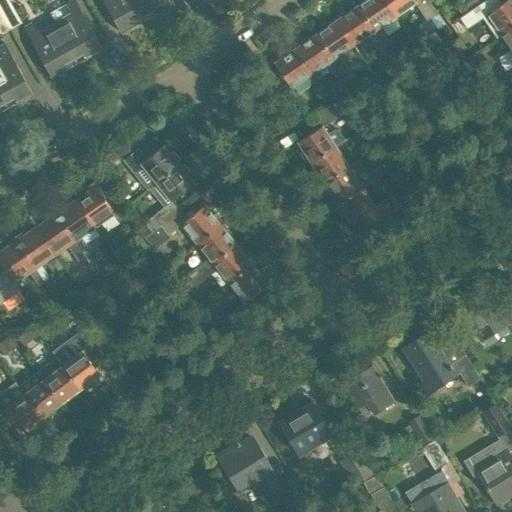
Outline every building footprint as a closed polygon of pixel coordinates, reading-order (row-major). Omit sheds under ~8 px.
[(0,0),(0,11),(10,29),(21,22),(9,0),(0,0)] [(68,6),(51,15),(55,22),(54,22),(76,62),(102,47),(75,0),(71,0),(66,3),(68,6)] [(103,0),(121,31),(146,17),(136,0),(103,0)] [(136,0),(146,17),(171,3),(169,0),(136,0)] [(385,49),(386,49),(392,45),(380,28),(395,18),(383,0),(364,0),(357,5),(385,49)] [(383,0),(395,18),(416,4),(427,20),(437,12),(428,0),(383,0)] [(462,0),(456,5),(462,14),(459,17),(460,18),(476,7),(485,1),(484,0),(462,0)] [(496,38),(501,34),(511,26),(511,0),(507,0),(492,11),(485,1),(476,7),(460,18),(466,28),(482,17),(496,38)] [(385,49),(357,5),(346,12),(344,9),(334,16),(354,46),(368,36),(381,56),(388,51),(386,49),(385,49)] [(0,33),(0,34),(10,29),(0,11),(0,33)] [(346,78),(352,74),(339,55),(354,46),(334,16),(324,23),(326,26),(315,33),(343,75),(346,78)] [(38,31),(32,21),(23,26),(51,76),(76,62),(54,22),(38,31)] [(511,26),(501,34),(511,49),(497,58),(501,64),(511,56),(511,26)] [(434,32),(426,38),(430,45),(439,39),(434,32)] [(343,75),(315,33),(304,40),(303,38),(294,45),(313,73),(326,63),(337,79),(343,75)] [(0,93),(7,106),(32,93),(5,42),(0,44),(0,54),(2,57),(0,58),(0,93)] [(298,118),(307,112),(291,87),(313,73),(294,45),(283,52),(285,55),(273,62),(287,83),(278,89),(298,118)] [(511,56),(501,64),(505,70),(511,65),(511,56)] [(298,142),(311,161),(345,140),(338,130),(334,129),(328,133),(324,126),(340,115),(332,102),(309,117),(306,113),(297,119),(308,135),(298,142)] [(325,182),(350,166),(341,152),(365,137),(360,130),(349,137),(345,140),(311,161),(325,182)] [(125,142),(116,150),(121,157),(131,149),(125,142)] [(138,149),(126,159),(139,175),(147,169),(157,182),(180,163),(163,143),(145,158),(138,149)] [(369,173),(360,159),(350,166),(325,182),(338,203),(363,187),(371,181),(387,170),(383,164),(369,173)] [(152,231),(153,230),(180,208),(173,199),(195,182),(180,163),(157,182),(171,200),(147,219),(147,224),(152,231)] [(371,181),(363,187),(338,203),(351,222),(371,209),(377,219),(397,206),(390,196),(383,200),(371,181)] [(111,194),(103,182),(97,187),(94,183),(87,187),(90,191),(76,200),(96,228),(115,215),(104,198),(111,194)] [(412,184),(402,190),(410,201),(419,195),(412,184)] [(96,228),(76,200),(63,209),(61,206),(54,210),(85,253),(89,250),(81,238),(96,228)] [(223,222),(216,213),(213,215),(204,204),(188,217),(180,208),(153,230),(161,239),(180,224),(196,244),(223,222)] [(85,253),(54,210),(47,215),(49,219),(36,228),(55,255),(68,247),(80,265),(88,259),(84,254),(85,253)] [(185,285),(235,244),(227,234),(231,231),(223,222),(196,244),(208,258),(181,280),(185,285)] [(55,255),(36,228),(22,237),(20,234),(14,238),(35,269),(44,282),(48,288),(54,284),(41,265),(55,255)] [(137,235),(125,244),(133,256),(146,247),(137,235)] [(44,282),(35,269),(14,238),(7,242),(10,246),(0,252),(0,257),(16,282),(29,273),(38,286),(44,282)] [(244,254),(235,244),(185,285),(186,286),(188,284),(192,289),(217,269),(228,282),(254,261),(246,252),(244,254)] [(16,282),(0,257),(0,304),(20,290),(15,283),(16,282)] [(102,281),(122,266),(116,258),(96,273),(102,281)] [(224,333),(255,308),(256,307),(249,299),(268,283),(259,272),(262,270),(254,261),(228,282),(243,302),(216,324),(224,333)] [(481,340),(506,324),(480,283),(454,299),(481,340)] [(101,344),(113,336),(104,324),(93,333),(101,344)] [(36,343),(42,338),(33,327),(27,332),(36,343)] [(428,332),(403,348),(423,379),(418,382),(426,395),(456,375),(459,373),(468,386),(481,378),(465,355),(449,365),(428,332)] [(8,335),(0,341),(0,357),(16,345),(8,335)] [(82,388),(100,374),(82,350),(63,364),(82,388)] [(62,365),(56,357),(37,371),(62,403),(82,388),(63,364),(62,365)] [(373,414),(393,401),(372,367),(343,384),(358,408),(366,403),(373,414)] [(62,403),(37,371),(37,372),(37,373),(19,386),(16,381),(14,382),(42,418),(62,403)] [(42,418),(14,382),(0,393),(0,419),(8,413),(23,432),(42,418)] [(299,455),(321,442),(331,436),(324,424),(325,424),(312,402),(279,422),(291,443),(292,443),(299,455)] [(511,493),(511,461),(506,452),(511,448),(511,429),(496,403),(483,412),(499,439),(463,461),(477,485),(482,482),(495,504),(511,493)] [(422,444),(432,438),(419,415),(409,421),(422,444)] [(218,456),(238,489),(252,481),(255,486),(263,497),(281,486),(294,508),(308,500),(294,477),(280,485),(274,475),(251,437),(239,445),(237,442),(235,443),(236,445),(218,456)] [(436,470),(449,461),(435,440),(422,448),(436,470)] [(354,485),(372,474),(359,451),(341,461),(354,485)] [(203,497),(219,487),(208,470),(193,480),(203,497)] [(463,511),(447,485),(449,484),(441,470),(405,492),(412,504),(411,505),(415,511),(463,511)] [(396,511),(397,511),(382,487),(370,494),(380,511),(378,511),(396,511)] [(145,511),(185,511),(173,492),(144,510),(145,511)] [(333,502),(321,509),(322,511),(338,511),(333,502)]
